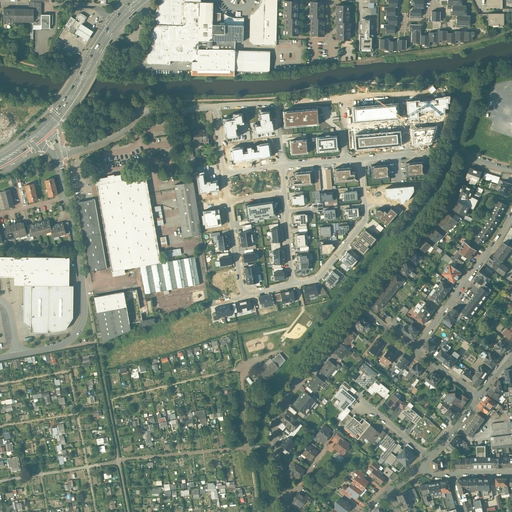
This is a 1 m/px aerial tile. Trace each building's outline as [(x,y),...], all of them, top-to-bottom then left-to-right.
[(198,1),(164,0),(159,0),(155,18),(151,39),(148,56),(148,64),(168,65),(169,61),(192,62),(192,76),(233,77),(233,73),(234,50),(234,41),(242,41),(243,19),(220,19),(220,12),(212,12),(212,2),(199,2),(199,1),(198,1)] [(261,0),(261,2),(261,3),(258,8),(254,13),(250,16),(249,26),(249,41),(252,45),(275,45),(276,45),(276,0),(261,0)] [(396,0),(385,0),(386,2),(388,2),(387,7),(384,7),(384,11),(386,11),(385,20),(387,20),(387,25),(383,25),(383,29),(385,29),(385,33),(394,34),(394,25),(396,25),(396,16),(394,16),(395,7),(397,7),(396,0)] [(413,8),(421,8),(422,8),(422,0),(411,0),(412,3),(413,3),(413,8)] [(486,0),(487,9),(502,9),(503,9),(502,0),(486,0)] [(287,18),(297,18),(297,2),(286,1),(286,5),(284,5),(284,14),(285,14),(285,18),(287,18)] [(312,19),(323,19),(323,2),(312,2),(312,6),(310,6),(310,15),(311,15),(311,19),(312,19)] [(336,23),(346,23),(347,19),(348,19),(349,10),(347,10),(347,6),(336,6),(335,23),(336,23)] [(456,16),(466,16),(466,6),(462,6),(452,6),(452,15),(456,16)] [(421,8),(413,8),(412,8),(411,12),(410,12),(409,17),(421,17),(421,8)] [(29,9),(3,9),(3,22),(33,22),(33,16),(34,11),(34,9),(29,9)] [(440,12),(431,12),(430,21),(439,21),(440,12)] [(70,28),(68,31),(75,35),(75,34),(78,30),(81,25),(86,17),(81,13),(79,13),(75,20),(70,28)] [(504,14),(479,14),(482,20),(489,20),(489,25),(493,25),(493,23),(498,23),(498,28),(503,28),(503,18),(504,18),(504,14)] [(52,15),(40,15),(40,17),(33,16),(33,22),(35,22),(36,22),(41,22),(41,26),(44,26),(44,29),(49,29),(49,24),(52,24),(52,15)] [(466,16),(456,16),(456,26),(470,26),(470,16),(466,16)] [(71,17),(65,25),(70,28),(75,20),(71,17)] [(297,18),(287,18),(287,22),(285,22),(285,31),(286,31),(286,35),(298,35),(298,18),(297,18)] [(323,19),(312,19),(312,23),(311,23),(310,32),(312,32),(312,36),(323,36),(324,19),(323,19)] [(370,19),(361,19),(361,35),(359,35),(359,52),(372,52),(372,36),(370,36),(370,19)] [(346,23),(336,23),(336,39),(347,40),(347,36),(349,36),(349,27),(348,27),(348,23),(346,23)] [(93,33),(81,25),(78,30),(75,34),(87,42),(93,33)] [(446,31),(437,31),(437,33),(429,33),(429,35),(420,35),(420,25),(410,25),(409,29),(412,29),(411,42),(416,42),(416,44),(424,44),(424,46),(428,46),(428,42),(433,42),(433,44),(437,44),(437,42),(441,42),(441,40),(445,40),(445,42),(450,42),(450,44),(454,44),(454,40),(459,40),(459,42),(463,42),(463,40),(472,41),(472,36),(474,36),(474,32),(455,31),(455,33),(446,33),(446,31)] [(388,40),(379,40),(379,49),(384,49),(384,51),(388,51),(388,52),(392,53),(392,51),(401,51),(401,49),(405,49),(405,40),(397,40),(397,42),(388,42),(388,40)] [(63,44),(58,41),(55,46),(60,49),(63,44)] [(269,51),(234,50),(233,73),(269,73),(269,51)] [(417,100),(407,101),(409,117),(416,117),(416,110),(433,108),(434,114),(442,114),(441,106),(445,106),(445,101),(447,101),(446,97),(437,98),(434,99),(434,100),(417,101),(417,100)] [(479,118),(489,119),(491,103),(480,102),(479,118)] [(397,104),(353,107),(354,121),(398,117),(397,104)] [(317,109),(283,111),(284,127),(318,124),(317,109)] [(269,110),(258,110),(260,124),(253,125),(254,133),(274,130),(273,121),(271,122),(269,110)] [(222,118),(225,137),(237,135),(235,125),(244,124),(242,113),(232,113),(232,116),(222,118)] [(434,126),(410,129),(411,143),(429,142),(434,126)] [(204,130),(192,131),(193,138),(193,139),(193,141),(194,141),(194,143),(197,142),(197,145),(208,144),(206,131),(204,132),(204,130)] [(399,131),(355,135),(356,148),(400,144),(399,131)] [(336,136),(316,137),(317,152),(338,150),(336,136)] [(296,141),(291,142),(292,154),(306,152),(305,141),(302,141),(301,139),(296,140),(296,141)] [(467,143),(464,142),(462,147),(477,151),(478,147),(467,144),(467,143)] [(241,147),(231,149),(233,160),(269,155),(267,143),(257,145),(258,150),(253,151),(253,148),(251,148),(251,146),(246,147),(247,152),(242,153),(241,147)] [(424,161),(405,163),(406,175),(410,175),(411,176),(419,176),(419,174),(423,173),(423,170),(425,170),(424,161)] [(388,164),(371,166),(371,167),(369,167),(370,176),(372,176),(372,178),(376,177),(376,179),(385,179),(385,176),(389,176),(388,164)] [(482,173),(470,168),(466,177),(471,179),(477,181),(478,182),(480,177),(482,173)] [(350,169),(333,170),(334,184),(356,182),(355,173),(351,173),(350,169)] [(310,172),(293,174),(293,179),(290,180),(290,187),(311,186),(310,172)] [(500,178),(485,173),(483,178),(498,183),(500,178)] [(199,175),(196,175),(199,194),(219,191),(217,180),(205,182),(204,175),(199,176),(199,175)] [(53,179),(45,181),(49,197),(57,195),(53,179)] [(188,180),(169,183),(171,198),(177,197),(177,196),(184,195),(184,196),(191,195),(188,180)] [(511,185),(511,184),(503,182),(502,185),(500,192),(509,195),(511,185)] [(500,186),(492,183),(490,188),(498,191),(500,192),(502,185),(500,184),(500,186)] [(33,184),(25,186),(29,202),(37,200),(33,184)] [(161,184),(126,190),(128,203),(163,197),(161,184)] [(474,190),(463,184),(458,194),(460,195),(469,200),(470,196),(472,193),(474,190)] [(413,186),(385,188),(386,198),(389,198),(389,200),(399,199),(399,204),(403,204),(405,200),(407,201),(414,191),(413,186)] [(9,190),(1,192),(3,200),(5,208),(13,206),(9,190)] [(347,192),(343,192),(344,201),(357,200),(356,191),(347,192)] [(323,196),(319,196),(320,199),(320,202),(333,201),(333,193),(325,193),(325,194),(323,194),(323,196)] [(294,197),(291,197),(292,205),(299,205),(299,206),(304,206),(303,195),(300,195),(300,196),(294,197)] [(470,196),(469,200),(460,195),(457,201),(457,202),(469,207),(474,210),(478,200),(473,197),(470,196)] [(273,201),(245,205),(245,208),(243,208),(244,211),(246,211),(247,221),(275,217),(274,207),(276,207),(275,203),(273,203),(273,201)] [(506,205),(499,201),(491,215),(492,215),(498,219),(506,205)] [(469,207),(457,202),(454,209),(456,211),(459,212),(459,213),(464,215),(465,212),(466,213),(469,207)] [(349,209),(344,209),(344,214),(347,214),(347,219),(352,218),(352,217),(358,216),(358,208),(349,209)] [(397,213),(391,208),(387,213),(384,211),(383,212),(380,210),(376,210),(376,215),(378,217),(378,218),(387,225),(397,213)] [(219,209),(203,212),(205,229),(221,226),(219,209)] [(334,210),(323,211),(324,219),(335,218),(334,210)] [(452,217),(446,212),(442,218),(451,225),(452,226),(452,227),(457,222),(457,221),(452,217)] [(294,215),(293,216),(294,223),(299,222),(299,225),(306,225),(305,222),(307,222),(306,215),(304,214),(294,215)] [(462,219),(455,214),(452,217),(457,221),(457,222),(458,223),(462,219)] [(498,219),(492,215),(483,228),(491,232),(499,220),(498,219)] [(451,225),(442,218),(437,223),(444,229),(446,231),(447,230),(451,225)] [(48,220),(42,222),(45,233),(51,231),(50,226),(48,220)] [(23,223),(21,224),(21,222),(17,223),(20,236),(26,234),(26,233),(24,226),(23,223)] [(42,222),(36,223),(39,234),(45,233),(42,222)] [(17,223),(11,225),(14,237),(20,236),(17,223)] [(30,225),(31,231),(32,236),(39,234),(36,223),(30,225)] [(62,223),(56,224),(59,235),(65,234),(62,223)] [(375,227),(380,232),(383,227),(378,223),(375,227)] [(56,224),(50,226),(51,231),(53,237),(59,235),(56,224)] [(11,225),(5,226),(6,230),(8,237),(9,239),(14,237),(11,225)] [(348,225),(338,226),(339,235),(345,234),(345,232),(347,232),(346,230),(349,230),(348,225)] [(330,227),(319,227),(320,237),(331,236),(330,227)] [(511,227),(502,242),(503,242),(508,245),(511,237),(511,227)] [(433,228),(427,235),(436,242),(442,235),(433,228)] [(491,232),(483,228),(475,240),(482,245),(491,232)] [(364,229),(352,245),(363,254),(368,248),(367,247),(369,244),(370,246),(376,238),(364,229)] [(250,231),(239,233),(240,240),(253,238),(252,234),(251,235),(250,231)] [(228,235),(217,236),(217,240),(216,240),(217,243),(229,241),(228,235)] [(240,240),(242,246),(252,245),(252,241),(253,241),(253,238),(240,240)] [(430,245),(424,239),(418,246),(425,252),(430,245)] [(218,247),(219,250),(230,248),(229,241),(217,243),(217,247),(218,247)] [(465,242),(464,241),(461,244),(463,245),(458,251),(459,251),(467,258),(470,260),(473,256),(471,255),(472,253),(474,254),(477,250),(469,244),(465,242)] [(503,242),(499,248),(498,247),(497,250),(493,256),(501,261),(503,259),(505,257),(509,251),(509,252),(511,249),(510,249),(511,247),(508,245),(503,242)] [(321,245),(322,254),(329,253),(334,247),(332,245),(332,244),(321,245)] [(414,251),(408,257),(415,263),(417,261),(419,258),(421,256),(414,251)] [(467,258),(459,251),(454,257),(452,260),(455,262),(454,263),(456,265),(458,261),(462,264),(467,258)] [(346,252),(339,260),(342,263),(343,262),(347,266),(346,266),(350,270),(357,261),(346,252)] [(442,258),(447,262),(451,257),(445,253),(442,258)] [(254,254),(242,255),(243,263),(255,261),(254,254)] [(299,255),(296,255),(297,271),(301,271),(306,271),(309,271),(309,266),(310,266),(310,258),(308,258),(308,254),(299,255)] [(493,256),(491,255),(488,259),(489,260),(487,263),(495,269),(499,263),(501,261),(493,256)] [(69,258),(0,256),(0,276),(13,277),(13,285),(23,285),(69,286),(69,258)] [(231,257),(219,259),(220,266),(232,265),(231,257)] [(130,297),(125,261),(103,264),(108,300),(130,297)] [(413,268),(405,262),(399,269),(402,272),(406,275),(406,276),(408,274),(410,271),(413,268)] [(502,265),(499,263),(495,269),(503,275),(508,268),(502,265)] [(461,273),(450,264),(447,267),(445,269),(445,270),(442,274),(454,283),(457,279),(458,279),(459,276),(461,273)] [(256,266),(244,268),(245,276),(257,274),(256,266)] [(485,269),(481,266),(476,273),(477,274),(485,280),(490,273),(487,271),(485,269)] [(274,280),(284,279),(283,271),(273,272),(274,280)] [(339,277),(332,271),(325,280),(333,286),(338,279),(337,279),(339,277)] [(403,280),(395,273),(389,281),(397,288),(399,286),(401,283),(403,280)] [(257,274),(245,276),(246,284),(258,282),(257,274)] [(485,280),(477,274),(474,279),(482,284),(485,280)] [(389,281),(382,289),(390,296),(392,293),(393,293),(395,291),(397,288),(389,281)] [(450,288),(443,282),(439,286),(436,290),(444,296),(450,288)] [(315,284),(303,287),(306,298),(318,295),(315,284)] [(69,286),(23,285),(23,322),(30,328),(30,332),(48,333),(65,330),(72,318),(73,286),(69,286)] [(483,299),(488,292),(479,285),(474,293),(483,299)] [(436,290),(434,288),(430,294),(432,296),(431,298),(439,304),(444,296),(436,290)] [(390,296),(382,289),(376,297),(384,303),(386,301),(388,298),(390,296)] [(292,290),(280,293),(282,303),(295,301),(292,290)] [(425,298),(419,293),(416,296),(423,301),(425,298)] [(483,299),(474,293),(470,298),(479,305),(483,299)] [(271,295),(258,298),(261,309),(273,306),(271,295)] [(384,303),(376,297),(369,304),(377,311),(379,308),(380,309),(382,306),(384,303)] [(479,305),(470,298),(466,304),(475,310),(479,305)] [(235,303),(237,312),(242,311),(243,312),(247,311),(247,310),(252,309),(250,300),(235,303)] [(434,309),(426,303),(421,310),(429,317),(434,309)] [(137,340),(131,304),(109,308),(115,343),(137,340)] [(229,304),(222,306),(224,317),(231,315),(230,310),(229,304)] [(470,318),(475,310),(466,304),(460,312),(470,318)] [(222,306),(215,308),(216,313),(217,318),(224,317),(222,306)] [(408,310),(404,306),(400,311),(405,315),(408,310)] [(452,307),(448,312),(456,318),(461,312),(452,307)] [(207,309),(201,311),(203,321),(209,320),(207,309)] [(429,317),(421,310),(415,318),(423,324),(429,317)] [(201,311),(195,312),(198,323),(203,321),(201,311)] [(387,321),(391,316),(384,311),(380,317),(387,321)] [(448,312),(444,319),(447,322),(451,324),(452,324),(456,318),(448,312)] [(188,314),(181,315),(184,326),(190,324),(188,314)] [(181,315),(175,316),(178,327),(184,326),(181,315)] [(369,324),(360,316),(353,324),(362,332),(363,331),(367,326),(369,324)] [(491,317),(485,323),(489,327),(495,321),(491,317)] [(395,319),(391,323),(396,327),(399,322),(395,319)] [(419,330),(410,324),(407,329),(403,326),(400,330),(411,338),(413,338),(419,330)] [(349,328),(342,337),(344,339),(348,343),(350,342),(356,334),(349,328)] [(376,339),(371,346),(372,347),(371,348),(373,349),(374,348),(378,351),(383,344),(376,339)] [(433,343),(428,339),(423,347),(430,352),(436,344),(434,342),(433,343)] [(508,347),(501,341),(500,343),(499,342),(497,347),(495,349),(501,354),(508,347)] [(341,344),(334,352),(341,358),(343,354),(346,357),(350,352),(345,348),(341,344)] [(192,348),(186,351),(189,357),(194,354),(192,348)] [(477,354),(468,348),(466,351),(474,357),(477,354)] [(441,349),(435,356),(443,362),(448,355),(444,352),(441,349)] [(387,350),(379,361),(386,366),(395,355),(387,350)] [(483,350),(478,357),(481,359),(483,357),(485,359),(488,355),(486,353),(483,350)] [(466,351),(464,354),(468,357),(466,360),(472,364),(476,359),(474,357),(466,351)] [(498,359),(490,353),(488,355),(485,359),(484,361),(492,367),(498,359)] [(270,359),(258,368),(262,373),(255,379),(258,384),(262,380),(266,384),(269,382),(267,380),(273,375),(272,373),(278,368),(285,360),(279,354),(271,360),(272,360),(271,360),(270,359)] [(400,365),(406,357),(403,354),(397,363),(400,365)] [(450,356),(448,355),(443,362),(446,365),(446,366),(448,367),(449,367),(450,367),(456,360),(455,360),(456,358),(451,355),(450,356)] [(33,364),(37,363),(35,356),(26,358),(28,363),(33,362),(33,364)] [(404,368),(410,360),(406,357),(400,365),(404,368)] [(333,364),(328,360),(319,371),(327,377),(336,367),(333,364)] [(376,374),(365,364),(361,369),(368,375),(365,378),(362,375),(357,381),(364,387),(368,381),(372,384),(373,383),(376,379),(374,377),(376,374)] [(423,369),(416,364),(414,367),(413,365),(408,371),(409,372),(412,374),(413,373),(418,376),(423,369)] [(462,370),(455,365),(452,369),(459,374),(462,370)] [(481,366),(480,368),(479,367),(475,371),(477,372),(475,374),(482,379),(489,371),(481,366)] [(473,376),(465,370),(461,376),(477,387),(482,379),(475,374),(473,376)] [(440,378),(432,373),(430,376),(428,374),(425,379),(434,386),(440,378)] [(316,375),(310,382),(309,382),(306,386),(307,386),(312,391),(313,391),(319,385),(324,390),(328,386),(321,380),(316,375)] [(498,379),(492,387),(498,392),(501,388),(501,386),(500,381),(498,379)] [(351,387),(344,381),(342,384),(349,390),(351,387)] [(380,383),(378,386),(373,383),(372,384),(367,390),(372,394),(375,391),(383,398),(387,393),(389,391),(380,383)] [(339,387),(342,389),(335,397),(343,403),(339,407),(344,411),(346,408),(350,403),(351,403),(354,399),(347,393),(349,390),(342,384),(339,387)] [(504,385),(501,386),(501,388),(498,392),(502,395),(506,399),(506,398),(506,396),(505,392),(504,385)] [(498,392),(492,387),(487,393),(498,401),(502,395),(498,392)] [(50,392),(43,393),(43,397),(45,397),(46,402),(51,401),(50,392)] [(309,396),(304,392),(293,405),(292,405),(295,408),(301,412),(305,407),(309,410),(318,399),(313,396),(311,398),(309,396)] [(455,393),(446,394),(445,393),(442,397),(440,395),(440,396),(442,397),(447,400),(451,403),(452,401),(461,408),(468,399),(461,394),(458,398),(455,397),(455,393)] [(495,402),(486,395),(482,401),(491,407),(495,402)] [(394,396),(387,404),(391,406),(390,408),(394,411),(397,406),(398,407),(398,406),(402,402),(401,402),(394,396)] [(407,405),(402,401),(401,402),(402,402),(398,406),(403,410),(400,412),(401,413),(406,406),(407,405)] [(491,407),(482,401),(477,407),(486,413),(491,407)] [(291,404),(287,409),(291,413),(295,408),(292,405),(293,405),(291,404)] [(422,418),(406,406),(401,413),(397,416),(402,420),(405,416),(416,425),(422,418)] [(442,406),(439,410),(440,412),(443,415),(444,414),(448,410),(442,406)] [(458,412),(450,407),(448,410),(444,414),(452,420),(458,412)] [(343,411),(338,417),(342,421),(347,414),(350,411),(346,408),(344,411),(343,411)] [(291,413),(287,409),(284,413),(285,414),(286,413),(295,419),(296,417),(291,413)] [(190,417),(200,415),(200,422),(207,421),(206,410),(189,412),(190,417)] [(166,417),(163,417),(161,413),(158,414),(160,422),(167,420),(166,417)] [(295,419),(286,413),(285,414),(280,421),(281,422),(279,425),(279,428),(282,430),(281,431),(288,437),(290,439),(299,429),(296,426),(299,423),(295,419)] [(477,413),(464,431),(471,436),(485,418),(477,413)] [(342,421),(340,422),(344,425),(348,420),(350,421),(352,419),(347,414),(342,421)] [(441,430),(424,416),(422,418),(416,425),(412,430),(421,437),(427,430),(431,433),(425,441),(429,444),(441,430)] [(361,425),(353,418),(350,421),(345,427),(351,433),(352,431),(356,435),(358,432),(361,435),(369,425),(364,421),(361,425)] [(178,419),(171,420),(173,429),(180,428),(178,419)] [(510,421),(492,423),(493,429),(511,427),(511,425),(510,421)] [(324,425),(315,437),(317,438),(317,439),(317,440),(319,441),(320,441),(322,442),(324,442),(327,438),(327,439),(329,436),(327,435),(330,430),(324,425)] [(361,435),(359,438),(362,441),(363,440),(366,436),(374,442),(379,436),(381,438),(385,433),(382,431),(379,435),(372,429),(373,428),(369,425),(361,435)] [(57,438),(58,444),(66,443),(65,436),(59,437),(58,427),(52,428),(53,439),(57,438)] [(344,437),(338,432),(334,437),(339,440),(340,438),(342,439),(344,437)] [(387,435),(381,443),(388,449),(385,452),(385,451),(381,457),(385,460),(392,451),(397,445),(391,440),(392,439),(387,435)] [(456,435),(449,443),(456,448),(460,443),(462,440),(456,435)] [(510,435),(490,437),(491,441),(491,443),(511,441),(510,435)] [(374,442),(366,436),(363,440),(366,443),(368,443),(369,441),(375,445),(376,444),(374,442)] [(288,437),(285,441),(284,440),(280,445),(284,448),(290,453),(294,452),(293,445),(295,443),(290,439),(288,437)] [(339,440),(338,441),(338,443),(337,444),(335,444),(333,447),(338,451),(338,452),(340,453),(341,453),(343,451),(345,452),(348,448),(346,447),(348,444),(342,439),(340,438),(339,440)] [(316,446),(308,440),(306,444),(308,445),(313,449),(316,446)] [(467,444),(462,440),(460,443),(463,445),(465,452),(469,451),(467,444)] [(511,440),(511,441),(491,443),(492,449),(511,446),(511,440)] [(395,453),(401,446),(398,444),(392,451),(395,453)] [(308,445),(302,452),(305,454),(305,455),(311,460),(317,452),(313,449),(308,445)] [(471,467),(492,467),(492,458),(492,457),(486,457),(485,446),(477,446),(477,458),(471,458),(471,467)] [(406,466),(414,456),(404,448),(396,457),(391,453),(385,460),(398,472),(404,465),(406,466)] [(18,457),(9,459),(11,471),(20,469),(18,457)] [(292,461),(289,466),(291,467),(294,463),(297,465),(299,462),(294,458),(292,461)] [(438,459),(432,461),(434,471),(444,470),(442,459),(441,458),(438,458),(438,459)] [(471,458),(456,459),(455,468),(471,467),(471,458)] [(379,466),(374,462),(369,467),(373,470),(375,471),(379,466)] [(297,465),(294,463),(291,467),(286,473),(292,477),(294,474),(297,477),(303,470),(297,465)] [(388,477),(393,472),(387,467),(383,473),(388,477)] [(364,474),(357,469),(353,474),(356,476),(357,475),(361,477),(364,474)] [(375,471),(373,470),(369,475),(380,483),(384,478),(375,471)] [(361,477),(357,475),(356,476),(351,482),(360,489),(363,485),(365,486),(367,482),(361,477)] [(507,478),(496,478),(496,486),(497,493),(501,493),(502,495),(509,494),(507,485),(507,478)] [(68,481),(69,484),(65,485),(66,489),(74,487),(72,479),(68,481)] [(468,479),(457,479),(456,480),(460,494),(468,492),(467,489),(468,479)] [(477,479),(468,479),(467,489),(471,489),(471,491),(476,491),(476,489),(477,489),(477,488),(477,479)] [(488,479),(477,479),(477,488),(488,488),(488,479)] [(447,481),(440,482),(441,492),(450,491),(447,481)] [(360,489),(351,482),(346,489),(345,490),(349,493),(355,498),(358,494),(357,493),(360,489)] [(440,482),(427,484),(430,492),(431,494),(434,494),(439,493),(438,493),(441,492),(440,482)] [(216,491),(215,483),(208,483),(208,489),(201,489),(201,491),(216,491)] [(427,484),(419,486),(422,494),(428,492),(430,492),(427,484)] [(343,486),(340,491),(347,496),(349,493),(345,490),(346,489),(343,486)] [(414,488),(396,496),(402,508),(416,502),(414,498),(417,496),(414,488)] [(450,491),(441,492),(442,494),(443,497),(445,497),(446,497),(444,498),(448,510),(455,508),(450,491)] [(428,492),(422,494),(425,502),(429,501),(431,500),(428,492)] [(468,492),(460,494),(462,501),(467,500),(468,505),(469,505),(470,507),(472,507),(468,492)] [(303,496),(298,493),(292,501),(296,504),(297,503),(300,506),(301,505),(303,505),(304,503),(304,501),(305,500),(306,499),(303,496)] [(312,499),(305,494),(303,496),(306,499),(305,500),(309,503),(312,499)] [(345,501),(341,499),(339,502),(335,503),(335,507),(334,509),(337,511),(345,511),(346,511),(348,509),(350,506),(347,503),(347,501),(345,501)] [(480,499),(474,501),(476,511),(482,511),(482,510),(480,499)]
